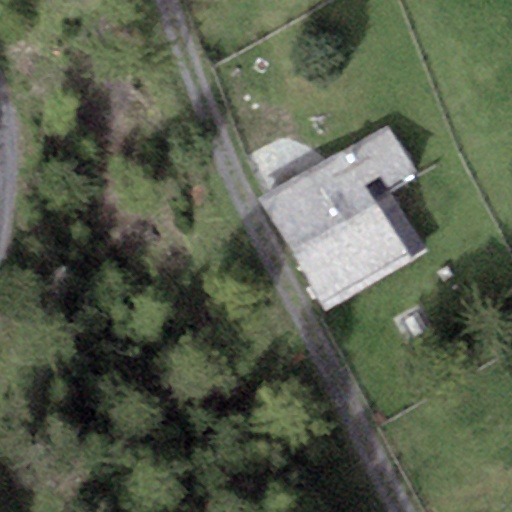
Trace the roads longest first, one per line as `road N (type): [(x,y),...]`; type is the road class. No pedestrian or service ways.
road 1 (track): [(173,0),(233,178),(402,511)]
road 2 (track): [(0,258),(0,112)]
